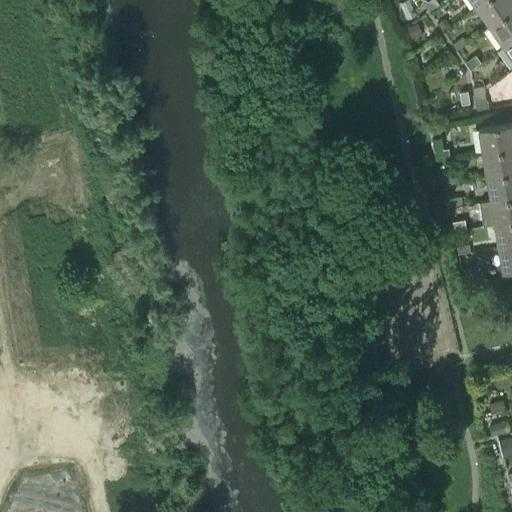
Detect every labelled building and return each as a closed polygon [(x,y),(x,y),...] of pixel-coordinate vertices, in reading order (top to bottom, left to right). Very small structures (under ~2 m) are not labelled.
[(437,0),(429,0),(425,3),(429,10),(439,3),(437,0)] [(511,0),(485,0),(478,6),(491,25),(511,10),(511,0)] [(511,10),(491,25),(505,45),(511,39),(511,10)] [(450,25),(445,18),(438,23),(443,30),(450,25)] [(462,36),(452,43),(457,50),(467,43),(462,36)] [(476,55),(466,62),(471,69),(480,62),(476,55)] [(467,90),(459,91),(461,104),(469,102),(467,90)] [(487,99),(475,101),(477,110),(489,108),(487,99)] [(511,121),(480,127),(484,151),(511,146),(511,121)] [(511,146),(484,151),(488,175),(511,170),(511,146)] [(511,170),(488,175),(492,198),(511,194),(511,170)] [(457,172),(445,174),(446,182),(458,180),(457,172)] [(511,194),(492,198),(496,222),(511,219),(511,194)] [(461,195),(449,197),(450,206),(462,204),(461,195)] [(465,219),(453,221),(454,230),(466,228),(465,219)] [(511,219),(496,222),(500,246),(511,243),(511,219)] [(469,243),(457,245),(458,254),(470,252),(469,243)] [(511,243),(500,246),(504,271),(511,269),(511,243)] [(473,267),(461,269),(462,277),(474,275),(473,267)] [(501,399),(490,402),(492,411),(503,408),(501,399)] [(504,452),(511,450),(511,434),(501,436),(504,452)]
